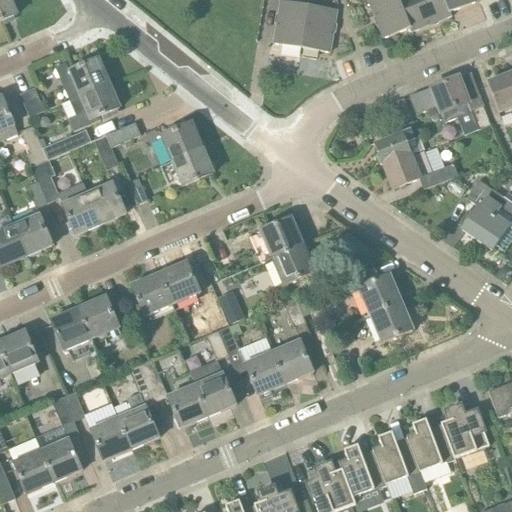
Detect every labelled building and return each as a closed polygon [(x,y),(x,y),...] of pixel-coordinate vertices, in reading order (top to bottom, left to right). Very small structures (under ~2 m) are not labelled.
[(9,0),(0,0),(0,24),(17,17),(9,0)] [(419,32),(407,4),(403,5),(400,0),(370,0),(386,40),(412,30),(414,34),(419,32)] [(419,32),(449,20),(441,0),(415,0),(407,4),(419,32)] [(441,0),(449,20),(454,18),(452,13),(478,3),(477,0),(441,0)] [(304,50),(311,7),(283,3),(276,46),(304,50)] [(311,7),(304,50),(332,55),(339,12),(311,7)] [(70,104),(110,87),(99,61),(70,74),(66,64),(55,69),(70,104)] [(511,78),(511,75),(487,84),(499,114),(511,109),(511,78)] [(490,128),(471,78),(461,82),(460,79),(431,90),(431,91),(409,99),(416,118),(438,109),(444,125),(458,120),(465,138),(490,128)] [(110,87),(70,104),(82,131),(101,123),(99,119),(120,110),(110,87)] [(29,121),(44,115),(35,92),(20,98),(29,121)] [(0,100),(0,144),(18,137),(2,100),(0,100)] [(404,101),(392,105),(394,112),(399,124),(401,129),(413,124),(411,120),(404,101)] [(369,130),(364,116),(348,122),(353,136),(369,130)] [(106,138),(111,150),(140,138),(135,126),(106,138)] [(173,164),(203,152),(192,127),(162,139),(173,164)] [(34,171),(49,164),(48,164),(33,129),(22,134),(27,148),(23,149),(32,171),(33,170),(34,171)] [(383,170),(423,154),(424,153),(419,139),(414,141),(411,131),(374,146),(378,157),(376,157),(380,167),(382,166),(383,170)] [(49,163),(61,158),(91,145),(86,133),(44,151),(49,163)] [(119,168),(111,150),(106,138),(94,143),(106,173),(119,168)] [(203,152),(173,164),(183,189),(213,176),(203,152)] [(423,154),(383,170),(392,192),(419,181),(423,193),(458,179),(453,166),(432,175),(423,154)] [(38,185),(48,207),(60,202),(51,180),(55,178),(49,164),(34,171),(39,184),(38,185)] [(136,209),(148,204),(139,182),(127,187),(136,209)] [(511,231),(508,229),(509,226),(495,217),(500,207),(486,198),(490,191),(478,183),(465,201),(477,209),(461,232),(476,243),(475,245),(480,249),(481,246),(491,253),(494,248),(502,254),(511,238),(511,231)] [(36,212),(48,207),(38,185),(27,190),(36,212)] [(87,196),(100,227),(125,217),(111,186),(87,196)] [(76,238),(100,227),(87,196),(62,207),(76,238)] [(13,228),(27,259),(52,249),(38,217),(13,228)] [(271,262),(303,248),(292,220),(259,234),(271,262)] [(0,264),(2,270),(27,259),(13,228),(0,233),(0,264)] [(303,248),(271,262),(283,289),(315,275),(303,248)] [(158,277),(172,310),(201,297),(186,265),(158,277)] [(511,273),(511,271),(503,265),(496,274),(506,281),(511,273)] [(357,291),(382,281),(376,268),(352,278),(357,291)] [(145,322),(172,310),(158,277),(131,289),(145,322)] [(369,318),(401,305),(389,277),(382,281),(357,291),(369,318)] [(239,307),(233,293),(219,299),(225,313),(239,307)] [(296,301),(303,317),(320,310),(312,294),(296,301)] [(78,311),(92,344),(119,332),(105,299),(78,311)] [(302,318),(303,317),(296,301),(284,306),(294,331),(305,326),(302,318)] [(401,305),(369,318),(380,345),(412,332),(401,305)] [(64,356),(92,344),(78,311),(50,323),(64,356)] [(218,334),(229,358),(239,354),(229,330),(218,334)] [(0,343),(0,352),(11,378),(39,366),(24,333),(0,343)] [(218,334),(207,339),(212,351),(217,363),(229,358),(218,334)] [(272,354),(286,386),(312,375),(298,342),(272,354)] [(0,382),(11,378),(0,352),(0,382)] [(258,398),(286,386),(272,354),(244,366),(258,398)] [(157,404),(167,400),(166,398),(151,362),(147,364),(141,367),(157,404)] [(221,374),(217,363),(189,375),(194,387),(208,419),(236,407),(222,374),(221,374)] [(145,409),(157,404),(141,367),(130,371),(140,396),(126,402),(131,413),(117,419),(131,452),(159,440),(145,409)] [(511,385),(493,394),(492,394),(488,395),(500,421),(508,418),(511,410),(511,385)] [(208,419),(194,387),(166,398),(167,400),(180,431),(208,419)] [(73,424),(85,419),(75,394),(63,399),(73,424)] [(80,439),(73,424),(63,399),(51,404),(67,441),(40,452),(54,484),(82,473),(69,443),(80,439)] [(455,460),(489,448),(476,414),(464,418),(460,408),(446,414),(450,423),(441,426),(455,460)] [(89,431),(102,464),(131,452),(117,419),(89,431)] [(455,460),(441,426),(443,433),(432,437),(426,421),(412,426),(416,435),(407,439),(421,475),(421,474),(421,473),(446,464),(447,465),(456,461),(455,460)] [(0,455),(9,452),(0,430),(0,455)] [(421,475),(407,439),(409,446),(398,450),(392,434),(378,439),(381,448),(373,451),(387,487),(387,486),(407,478),(414,495),(427,490),(421,475)] [(387,487),(373,451),(373,452),(375,459),(364,463),(358,447),(344,452),(347,461),(338,465),(341,472),(342,472),(355,507),(356,506),(353,499),(378,489),(379,491),(387,487)] [(26,496),(54,484),(40,452),(13,463),(26,496)] [(0,500),(3,507),(16,501),(0,462),(0,500)] [(342,472),(341,472),(333,475),(330,466),(316,471),(320,481),(308,486),(317,511),(340,511),(355,507),(342,472)] [(255,507),(256,511),(295,511),(289,495),(277,499),(273,489),(259,495),(263,504),(255,507)] [(256,511),(255,507),(254,507),(255,511),(242,511),(239,502),(225,508),(227,511),(256,511)] [(511,511),(511,502),(493,510),(493,511),(511,511)]
